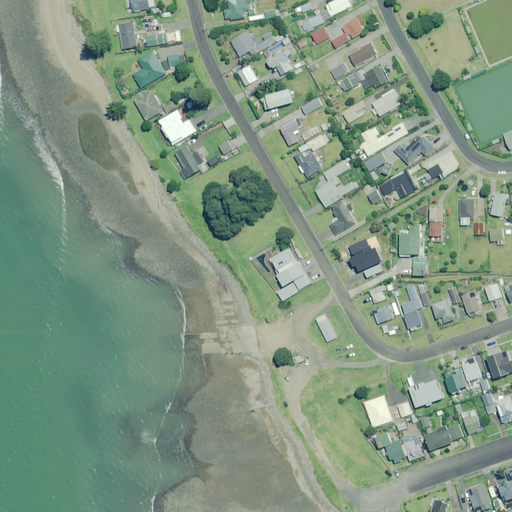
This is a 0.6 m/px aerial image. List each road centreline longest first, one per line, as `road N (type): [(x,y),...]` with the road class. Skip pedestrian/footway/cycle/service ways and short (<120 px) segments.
road 1 (residential): [(191,0),(227,96),(373,341),(402,355),(423,353),(511,324)]
road 2 (residential): [(382,0),(464,147),(486,163),(511,165)]
road 3 (residential): [(511,447),(371,504)]
